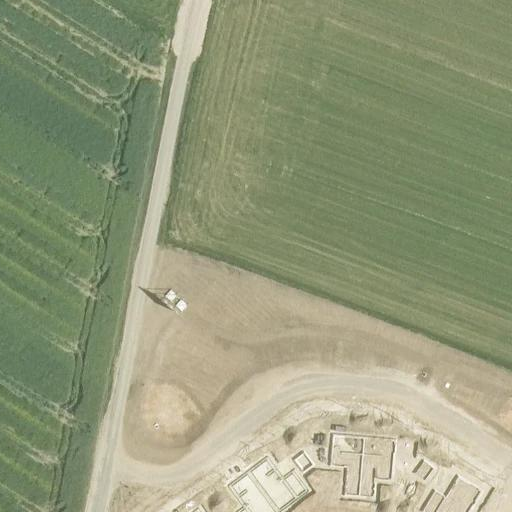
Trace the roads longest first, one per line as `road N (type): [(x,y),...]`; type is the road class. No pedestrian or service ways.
road 1 (unclassified): [(114,463),(198,0)]
road 2 (residential): [(114,463),(181,474),(301,382),(409,395),(511,456)]
